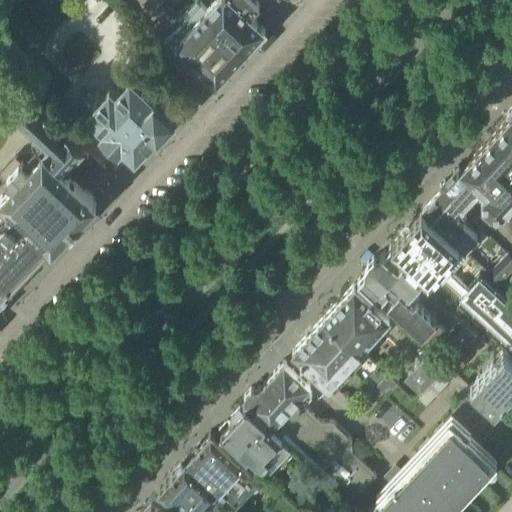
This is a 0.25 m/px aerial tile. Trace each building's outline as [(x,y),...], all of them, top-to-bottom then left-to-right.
[(215,79),(214,79),(216,81),(217,79),(231,63),(232,64),(233,62),(248,46),(206,8),(201,4),(200,3),(199,3),(196,0),(182,16),(185,19),(169,37),(168,36),(164,41),(181,65),(189,55),(214,78),(215,79)] [(213,0),(206,8),(248,46),(249,45),(264,29),(265,28),(250,14),(259,4),(255,0),(213,0)] [(122,142),(134,154),(135,155),(155,132),(157,133),(161,129),(163,132),(169,131),(173,127),(173,121),(171,118),(174,115),(153,95),(152,96),(148,93),(151,89),(151,85),(144,78),(139,78),(136,81),(129,75),(115,90),(109,85),(101,94),(96,90),(88,90),(83,96),(84,104),(88,108),(87,109),(104,126),(101,130),(106,135),(113,142),(113,141),(118,146),(122,142)] [(36,84),(47,96),(53,90),(42,78),(36,84)] [(0,196),(3,200),(0,203),(0,208),(42,249),(49,242),(52,245),(52,244),(52,245),(54,243),(68,228),(70,229),(75,229),(82,222),(81,217),(79,216),(94,200),(94,201),(96,198),(95,198),(96,197),(95,196),(94,197),(84,187),(105,165),(64,127),(66,125),(33,95),(16,112),(37,133),(31,139),(40,148),(27,163),(22,158),(18,158),(7,170),(7,174),(12,179),(0,191),(0,196)] [(511,106),(507,112),(511,115),(461,168),(458,165),(449,174),(440,184),(443,187),(421,210),(463,248),(476,235),(451,211),(458,204),(461,207),(471,197),(479,188),(484,192),(482,194),(482,206),(491,213),(502,213),(511,201),(511,106)] [(0,208),(0,276),(11,287),(13,286),(10,283),(42,249),(0,208)] [(390,244),(404,257),(427,279),(441,264),(466,287),(460,294),(511,341),(511,298),(477,267),(466,278),(454,267),(468,252),(463,248),(421,210),(408,225),(405,228),(390,244)] [(402,259),(404,257),(390,244),(382,253),(373,255),(367,261),(365,270),(366,270),(358,280),(383,303),(387,303),(421,335),(430,343),(444,328),(416,301),(423,293),(421,292),(428,284),(402,259)] [(489,271),(499,281),(511,267),(511,255),(508,252),(489,271)] [(0,298),(11,287),(0,276),(0,298)] [(324,315),(360,348),(361,347),(390,316),(356,285),(354,283),(352,284),(353,285),(325,315),(324,315)] [(360,348),(324,315),(323,316),(312,329),(310,330),(307,334),(307,333),(306,335),(295,347),(295,346),(292,349),(294,351),(335,389),(368,354),(361,347),(360,348)] [(495,406),(511,387),(511,356),(504,349),(471,384),(495,406)] [(460,368),(468,359),(460,351),(452,361),(460,368)] [(426,355),(404,380),(420,395),(442,370),(426,355)] [(338,481),(355,496),(377,472),(352,449),(351,437),(332,419),(321,419),(304,403),(312,394),(312,392),(280,363),(259,386),(251,386),(244,393),(245,401),(291,445),(334,486),(338,481)] [(387,372),(356,406),(363,412),(388,385),(392,388),(397,382),(387,372)] [(234,413),(220,427),(265,469),(275,480),(280,475),(274,469),(282,461),(278,458),(291,445),(245,401),(243,403),(240,401),(231,410),(234,413)] [(406,468),(403,472),(368,509),(371,511),(437,511),(445,505),(444,504),(449,500),(487,458),(481,453),(481,452),(456,428),(456,429),(450,423),(409,466),(406,469),(406,468)] [(210,430),(185,456),(234,502),(265,469),(220,427),(220,426),(214,433),(210,430)] [(155,497),(158,500),(171,511),(244,511),(238,505),(234,502),(185,456),(184,458),(181,455),(175,462),(178,465),(158,487),(161,489),(155,497)] [(289,493),(299,503),(304,498),(294,488),(289,493)] [(171,511),(158,500),(157,501),(152,500),(144,508),(144,511),(171,511)] [(241,503),(238,505),(244,511),(249,511),(250,511),(241,503)]
